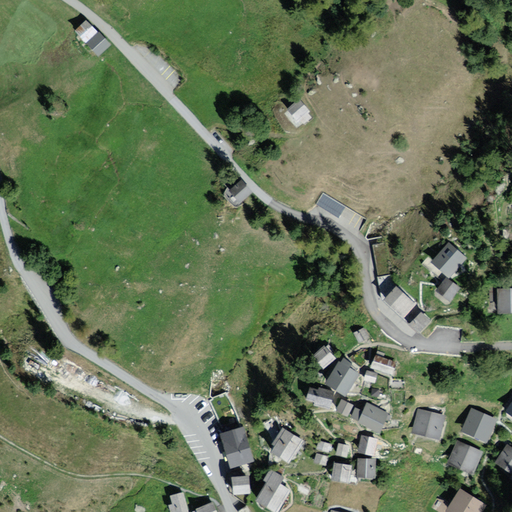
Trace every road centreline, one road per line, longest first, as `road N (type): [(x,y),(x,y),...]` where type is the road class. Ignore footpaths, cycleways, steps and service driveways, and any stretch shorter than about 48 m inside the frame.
road 1 (residential): [(69,0),(270,202),(360,240),(374,302),(392,326),(445,347),(511,345)]
road 2 (residential): [(229,511),(202,426),(70,342),(18,264),(0,202)]
